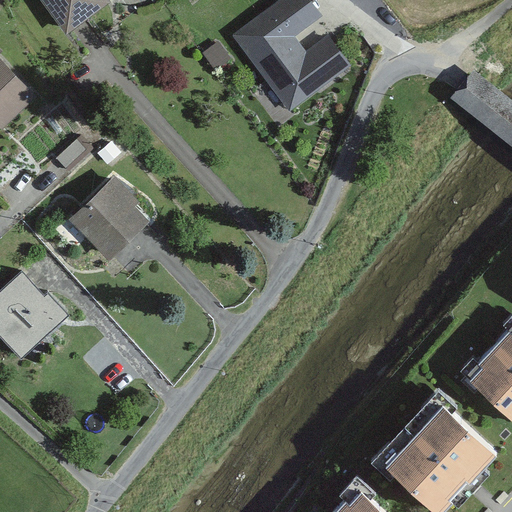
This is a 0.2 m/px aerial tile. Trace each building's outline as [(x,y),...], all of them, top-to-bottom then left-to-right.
[(44,0),(65,28),(102,0),(44,0)] [(347,62),(330,40),(307,57),(292,37),(303,28),(283,1),(239,34),(293,108),(317,90),(314,86),(347,62)] [(34,94),(0,59),(0,126),(0,127),(34,94)] [(86,151),(77,141),(58,159),(67,169),(86,151)] [(138,205),(114,179),(70,221),(109,262),(147,225),(133,210),(138,205)] [(49,303),(21,275),(0,295),(0,339),(16,356),(46,326),(51,332),(58,325),(43,309),(49,303)] [(511,334),(508,330),(484,357),(488,361),(473,378),(511,411),(511,334)] [(498,452),(446,405),(433,419),(428,414),(400,445),(404,450),(390,466),(440,511),(452,498),(448,495),(468,473),(474,478),(498,452)] [(378,511),(361,496),(348,510),(343,506),(336,511),(378,511)]
